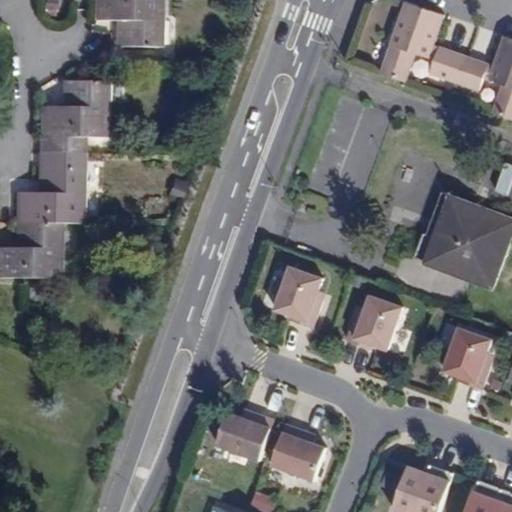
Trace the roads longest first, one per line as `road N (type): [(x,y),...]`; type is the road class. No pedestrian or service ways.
road 1 (tertiary): [(145,511),(337,0)]
road 2 (tertiary): [(295,0),(122,460),(112,511)]
